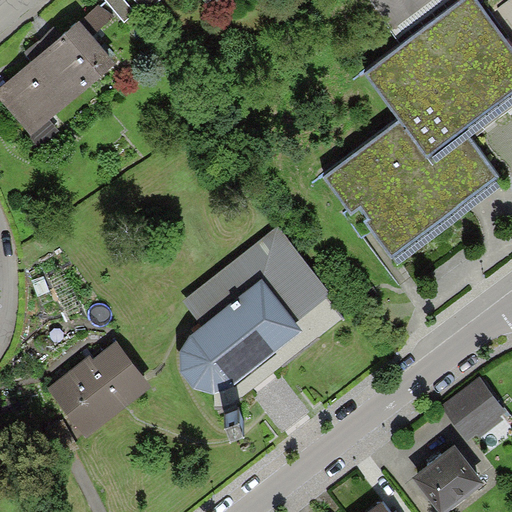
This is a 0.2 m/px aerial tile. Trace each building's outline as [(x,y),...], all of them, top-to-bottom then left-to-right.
[(96,0),(78,15),(90,29),(108,14),(96,0)] [(130,0),(110,0),(122,14),(134,4),(130,0)] [(496,44),(463,0),(460,0),(366,69),(401,117),(326,172),(351,206),(344,211),(365,239),(371,234),(376,230),(394,253),(467,199),(501,174),(466,126),(511,92),(511,40),(508,35),(496,44)] [(110,54),(90,29),(78,15),(77,13),(46,38),(75,75),(84,68),(87,73),(110,54)] [(0,86),(25,116),(75,75),(46,38),(40,31),(26,43),(31,50),(0,75),(0,86)] [(45,141),(62,124),(51,113),(34,129),(45,141)] [(291,319),(326,292),(279,231),(190,300),(210,325),(263,283),(291,319)] [(263,283),(210,325),(190,342),(187,354),(189,367),(195,374),(203,379),(214,384),(215,408),(227,409),(233,425),(245,423),(237,404),(245,398),(229,379),(245,367),(253,376),(263,369),(255,359),(273,345),(288,364),(347,318),(326,292),(291,319),(263,283)] [(87,431),(146,381),(115,345),(93,363),(88,357),(51,388),(87,431)] [(476,368),(442,394),(466,425),(500,399),(476,368)] [(77,444),(64,420),(48,429),(60,453),(77,444)] [(452,440),(415,468),(437,498),(447,501),(460,490),(457,486),(476,472),(452,440)] [(393,511),(379,494),(356,511),(393,511)]
